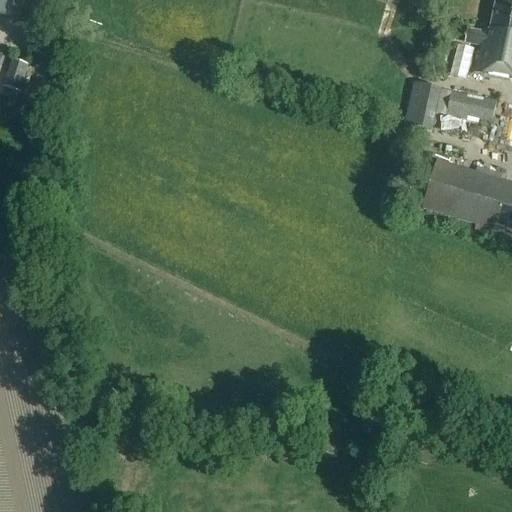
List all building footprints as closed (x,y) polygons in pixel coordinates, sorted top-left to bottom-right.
[(0,0),(0,18),(14,24),(22,0),(0,0)] [(511,85),(511,8),(495,5),(489,33),(481,38),(473,77),(511,85)] [(0,83),(9,55),(0,51),(0,83)] [(20,95),(29,67),(11,62),(2,89),(20,95)] [(491,128),(497,104),(414,85),(404,128),(432,134),(436,115),(491,128)] [(475,175),(437,163),(422,212),(511,239),(511,185),(500,182),(502,177),(477,169),(475,175)] [(384,420),(371,418),(368,435),(375,436),(374,442),(380,442),(384,420)]
